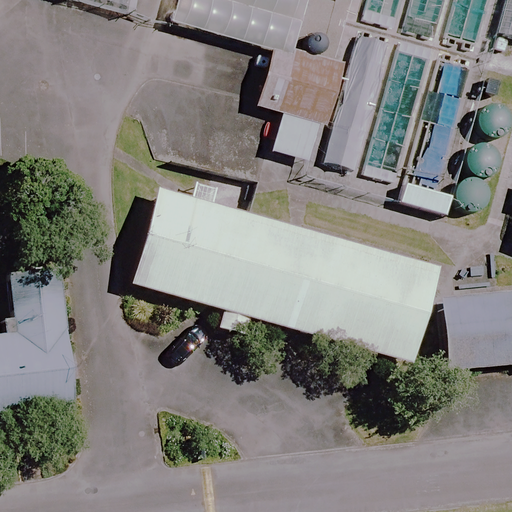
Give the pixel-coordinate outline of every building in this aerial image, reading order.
[(126,0),(53,0),(122,19),(126,0)] [(311,0),(175,0),(169,22),(295,58),(311,0)] [(389,35),(397,0),(358,0),(352,25),(389,35)] [(431,46),(442,0),(405,0),(396,37),(431,46)] [(479,36),(488,0),(451,0),(439,48),(473,57),(479,36)] [(511,0),(510,0),(499,37),(511,41),(511,0)] [(349,36),(313,169),(353,180),(388,47),(349,36)] [(394,49),(359,182),(398,193),(433,59),(394,49)] [(331,76),(264,59),(248,116),(273,123),(264,156),(306,168),(331,76)] [(438,272),(155,190),(126,289),(410,371),(438,272)] [(16,334),(0,336),(0,423),(78,415),(62,272),(10,278),(16,334)] [(511,295),(439,304),(447,374),(511,366),(511,295)]
